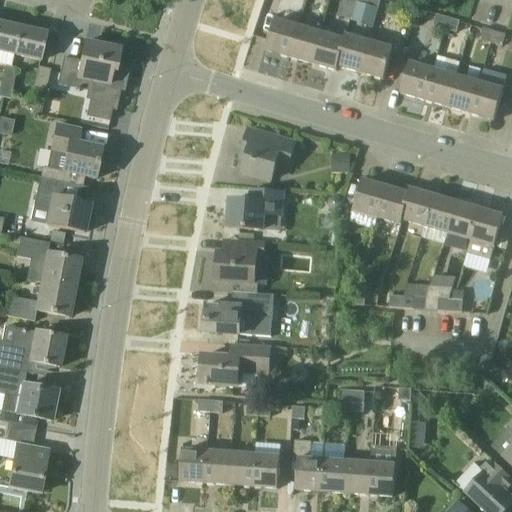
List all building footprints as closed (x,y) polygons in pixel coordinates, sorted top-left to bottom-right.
[(373,28),(378,11),(368,8),(356,4),(351,22),(373,28)] [(412,20),(415,10),(415,9),(404,5),(400,17),(412,20)] [(434,27),(446,30),(449,18),(438,15),(434,27)] [(449,18),(446,30),(458,33),(461,22),(449,18)] [(290,58),(299,27),(276,20),(267,51),(290,58)] [(0,23),(0,52),(14,56),(20,28),(0,23)] [(299,27),(290,58),(314,65),(323,34),(299,27)] [(20,28),(14,56),(41,62),(47,34),(20,28)] [(480,40),(492,44),(495,32),(484,28),(480,40)] [(495,32),(492,44),(504,47),(507,35),(495,32)] [(323,34),(314,65),(338,72),(339,67),(338,67),(346,41),(323,34)] [(346,41),(338,67),(339,67),(362,74),(371,43),(347,36),(346,41)] [(110,122),(112,110),(117,111),(123,83),(110,81),(111,73),(115,74),(117,63),(114,63),(117,49),(85,42),(81,62),(63,58),(58,86),(75,89),(74,92),(78,92),(79,90),(87,92),(85,100),(90,101),(86,117),(110,122)] [(371,43),(362,74),(385,80),(394,50),(371,43)] [(425,101),(434,70),(411,63),(402,94),(425,101)] [(5,67),(1,82),(13,85),(16,69),(5,67)] [(38,68),(30,103),(42,105),(50,71),(38,68)] [(485,69),(481,84),(472,115),(495,121),(508,76),(485,69)] [(434,70),(425,101),(448,108),(457,77),(434,70)] [(457,77),(448,108),(472,115),(481,84),(457,77)] [(0,88),(0,98),(3,99),(9,100),(13,85),(1,82),(0,88)] [(42,169),(40,179),(66,184),(68,174),(96,180),(102,149),(78,144),(81,131),(57,126),(47,170),(42,169)] [(243,172),(272,181),(277,164),(289,167),(295,144),(249,130),(244,147),(250,149),(243,172)] [(337,156),(336,174),(350,174),(351,156),(337,156)] [(66,184),(40,179),(34,208),(45,210),(46,207),(51,208),(47,226),(85,234),(90,205),(63,199),(66,184)] [(377,218),(386,187),(363,181),(354,212),(377,218)] [(386,187),(377,218),(400,225),(409,194),(386,187)] [(410,189),(409,194),(400,225),(401,225),(402,221),(425,227),(434,196),(410,189)] [(282,233),(285,193),(252,190),(251,202),(231,201),(228,229),(282,233)] [(434,196),(425,227),(448,234),(457,203),(434,196)] [(341,199),(336,197),(330,199),(328,205),(330,211),(337,213),(341,210),(343,205),(341,199)] [(457,203),(448,234),(472,241),(481,210),(457,203)] [(481,210),(472,241),(468,255),(491,262),(504,217),(481,210)] [(50,243),(63,246),(66,234),(52,232),(50,243)] [(29,281),(39,283),(75,290),(80,261),(48,255),(50,244),(21,238),(17,258),(32,261),(29,281)] [(234,293),(258,295),(259,284),(267,284),(269,257),(265,257),(265,243),(239,241),(238,254),(218,253),(217,282),(234,283),(234,293)] [(341,304),(353,305),(354,293),(355,278),(343,277),(341,304)] [(31,322),(33,311),(69,318),(75,290),(39,283),(35,303),(9,298),(5,317),(31,322)] [(274,296),(258,295),(234,293),(228,292),(227,306),(207,305),(205,333),(252,336),(253,318),(273,319),(274,296)] [(354,293),(353,305),(365,306),(366,294),(354,293)] [(402,309),(403,297),(391,296),(390,308),(402,309)] [(403,297),(402,309),(414,310),(415,298),(403,297)] [(439,312),(450,312),(451,300),(440,300),(439,312)] [(450,312),(463,313),(464,301),(451,300),(450,312)] [(0,368),(18,372),(33,375),(35,364),(59,368),(65,338),(37,333),(16,329),(4,327),(1,342),(0,341),(0,368)] [(240,371),(269,373),(271,347),(233,345),(232,358),(204,356),(202,384),(239,387),(240,371)] [(18,372),(0,368),(0,394),(4,396),(0,417),(0,422),(9,425),(36,430),(38,419),(51,422),(57,393),(24,386),(16,385),(18,372)] [(506,383),(511,375),(511,374),(504,369),(498,377),(506,383)] [(413,390),(401,389),(400,401),(413,402),(413,390)] [(341,402),(352,403),(353,391),(342,391),(341,402)] [(353,391),(352,403),(351,414),(365,415),(366,393),(353,391)] [(211,413),(212,401),(200,400),(199,412),(211,413)] [(224,402),(212,401),(211,413),(223,414),(224,402)] [(247,416),(260,417),(261,405),(248,404),(247,416)] [(261,405),(260,417),(271,418),(272,406),(261,405)] [(294,407),(293,419),(305,420),(306,408),(294,407)] [(0,440),(6,442),(9,425),(0,422),(0,440)] [(293,458),(299,459),(299,463),(298,472),(297,491),(321,492),(324,460),(310,459),(310,445),(294,444),(293,458)] [(40,494),(48,452),(17,446),(9,489),(40,494)] [(374,446),(373,464),(370,496),(395,498),(398,448),(374,446)] [(181,482),(206,484),(208,452),(184,450),(181,482)] [(232,454),(208,452),(206,484),(230,486),(232,454)] [(257,456),(232,454),(230,486),(254,488),(257,456)] [(281,457),(257,456),(254,488),(279,490),(281,457)] [(348,462),(324,460),(321,492),(346,494),(348,462)] [(511,488),(511,478),(492,460),(482,470),(486,474),(467,494),(486,511),(506,511),(511,506),(511,496),(508,493),(511,488)] [(373,464),(348,462),(346,494),(370,496),(373,464)] [(168,465),(167,478),(178,479),(179,466),(168,465)] [(471,511),(461,502),(451,511),(471,511)]
